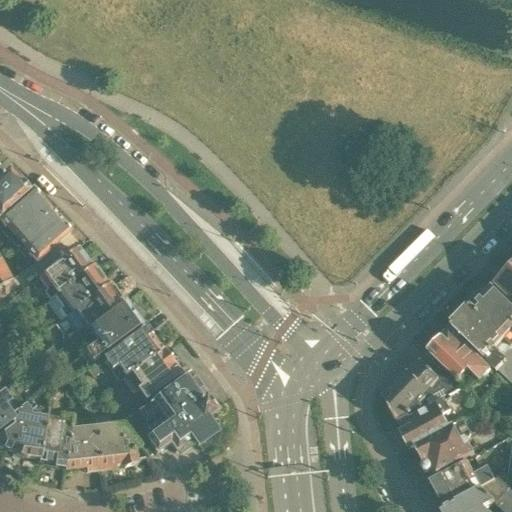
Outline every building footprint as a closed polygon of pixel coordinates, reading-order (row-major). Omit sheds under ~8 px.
[(0,218),(30,192),(22,181),(19,184),(8,171),(0,178),(0,218)] [(32,191),(30,192),(0,218),(0,223),(5,229),(1,233),(13,247),(51,214),(38,199),(39,198),(32,191)] [(62,227),(51,214),(13,247),(24,259),(27,255),(35,264),(70,234),(63,226),(62,227)] [(55,298),(90,269),(85,262),(89,259),(80,247),(42,276),(39,279),(47,291),(44,293),(50,302),(55,298)] [(0,288),(13,280),(0,258),(0,288)] [(497,287),(511,301),(511,262),(502,272),(502,277),(504,279),(497,287)] [(96,265),(90,269),(55,298),(50,302),(46,304),(58,321),(64,317),(105,287),(110,284),(96,265)] [(105,287),(64,317),(58,321),(59,322),(55,325),(62,335),(61,341),(49,349),(54,355),(79,338),(124,305),(123,305),(122,306),(117,299),(121,295),(112,283),(110,284),(105,287)] [(511,308),(493,290),(486,296),(484,294),(478,296),(473,302),(472,308),(511,347),(511,308)] [(124,305),(79,338),(88,349),(83,352),(91,364),(139,329),(134,321),(135,320),(136,315),(130,306),(124,305)] [(511,356),(511,347),(472,308),(471,309),(466,309),(459,316),(459,322),(452,329),(485,361),(485,362),(497,373),(498,372),(511,385),(511,364),(508,360),(511,356)] [(122,381),(161,352),(160,351),(162,345),(157,338),(149,338),(150,337),(144,329),(102,360),(110,372),(111,372),(119,383),(122,381)] [(429,354),(442,366),(460,383),(459,384),(464,388),(466,391),(477,380),(481,384),(482,382),(487,387),(497,377),(450,332),(442,340),(436,340),(429,348),(429,354)] [(161,352),(122,381),(132,395),(136,392),(144,403),(153,397),(177,379),(180,377),(173,367),(174,367),(175,361),(170,354),(164,353),(162,353),(161,352)] [(460,383),(442,366),(433,375),(421,363),(409,375),(408,374),(384,399),(397,423),(423,409),(422,405),(426,400),(424,398),(439,383),(444,389),(448,397),(464,388),(459,384),(460,383)] [(85,369),(93,379),(102,372),(96,365),(91,368),(90,366),(85,369)] [(145,423),(136,429),(141,435),(133,441),(138,448),(205,399),(204,398),(188,376),(179,382),(177,379),(153,397),(155,400),(151,403),(137,412),(145,423)] [(0,432),(10,426),(14,423),(11,419),(24,409),(9,389),(0,395),(0,432)] [(215,412),(205,399),(138,448),(147,459),(154,454),(155,456),(169,446),(175,454),(193,441),(197,447),(213,435),(212,433),(217,429),(218,422),(214,416),(215,412)] [(458,425),(457,424),(445,401),(437,405),(402,424),(406,431),(405,432),(405,436),(411,448),(415,449),(458,425)] [(12,428),(0,436),(0,449),(25,460),(38,462),(38,463),(39,463),(45,421),(47,413),(34,411),(29,415),(24,409),(11,419),(14,423),(10,426),(12,428)] [(68,432),(70,432),(71,420),(60,419),(59,423),(45,421),(39,463),(42,467),(51,468),(55,465),(63,467),(64,470),(68,432)] [(433,472),(435,477),(475,455),(467,441),(470,440),(471,435),(463,421),(457,424),(458,425),(415,449),(423,464),(422,469),(423,472),(429,474),(433,472)] [(121,427),(94,429),(99,473),(113,472),(117,468),(121,468),(123,470),(132,467),(133,463),(147,460),(146,459),(147,459),(128,435),(121,427)] [(85,474),(99,473),(94,429),(70,432),(68,432),(64,470),(64,473),(70,474),(76,472),(81,471),(85,474)] [(448,509),(480,491),(508,475),(511,448),(511,437),(492,448),(493,449),(475,458),(483,472),(475,476),(468,463),(429,484),(430,486),(431,486),(440,502),(440,504),(444,502),(448,509)] [(511,511),(511,478),(508,475),(480,491),(503,511),(511,511)] [(503,511),(480,491),(448,509),(444,511),(503,511)]
